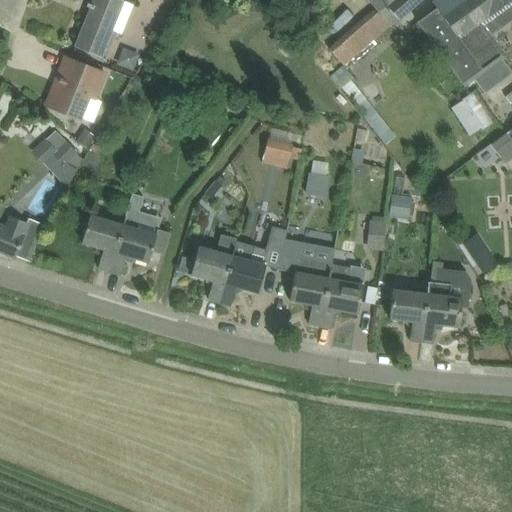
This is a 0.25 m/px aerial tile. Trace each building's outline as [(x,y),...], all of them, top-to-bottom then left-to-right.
[(125,0),(124,0),(92,0),(91,4),(87,3),(86,6),(93,8),(90,16),(87,14),(75,47),(103,57),(125,0)] [(370,0),(376,7),(381,13),(395,0),(370,0)] [(421,0),(395,0),(381,13),(391,26),(397,19),(398,20),(421,0)] [(511,0),(443,0),(436,6),(437,8),(418,22),(464,86),(506,55),(482,22),(511,0)] [(287,20),(271,40),(293,58),(309,38),(287,20)] [(105,73),(66,57),(47,106),(81,119),(89,97),(95,99),(105,73)] [(342,87),(343,86),(351,80),(353,77),(343,65),(330,76),(340,89),(342,87)] [(140,90),(146,81),(137,75),(131,84),(140,90)] [(346,93),(387,142),(396,134),(355,85),(346,93)] [(462,99),(482,130),(493,122),(473,92),(462,99)] [(183,108),(194,122),(207,113),(196,98),(183,108)] [(511,127),(492,142),(506,161),(511,156),(511,127)] [(85,128),(76,140),(87,148),(96,136),(85,128)] [(32,152),(45,166),(67,188),(75,174),(79,167),(68,163),(78,154),(65,140),(55,149),(45,139),(32,152)] [(265,154),(289,160),(293,144),(269,139),(265,154)] [(100,146),(93,143),(79,167),(75,174),(92,179),(100,156),(96,154),(100,146)] [(311,159),(304,203),(326,206),(332,162),(311,159)] [(212,198),(222,186),(216,181),(206,193),(212,198)] [(132,193),(123,224),(124,225),(110,271),(121,275),(126,256),(147,262),(148,262),(147,262),(148,263),(152,251),(164,254),(171,233),(158,229),(157,234),(135,227),(144,196),(132,193)] [(410,198),(393,196),(390,216),(408,218),(410,198)] [(124,225),(123,224),(91,215),(82,243),(83,243),(104,249),(99,268),(110,271),(124,225)] [(372,220),(370,220),(369,239),(384,241),(386,216),(373,215),(372,220)] [(0,251),(15,258),(25,235),(22,234),(27,223),(10,216),(6,226),(0,223),(0,251)] [(478,231),(463,241),(484,273),(499,262),(478,231)] [(237,241),(232,256),(219,302),(230,306),(236,286),(257,292),(257,293),(258,293),(265,265),(251,261),(255,246),(237,241)] [(208,299),(219,302),(232,256),(199,246),(191,274),(192,274),(213,280),(208,299)] [(279,269),(290,271),(293,257),(282,255),(279,269)] [(183,257),(179,271),(187,274),(191,259),(183,257)] [(309,324),(320,326),(332,264),(301,259),(299,272),(295,272),(290,300),(291,301),(291,300),(313,304),(309,324)] [(351,268),(332,264),(320,326),(331,328),(335,309),(357,313),(357,314),(358,314),(364,285),(348,282),(351,268)] [(457,327),(458,327),(461,307),(462,298),(448,296),(449,284),(471,287),(471,279),(465,271),(438,268),(437,283),(428,282),(427,294),(421,342),(433,344),(435,324),(457,326),(457,327)] [(427,294),(426,294),(393,289),(389,319),(391,319),(391,318),(413,321),(410,341),(421,342),(427,294)] [(506,305),(500,307),(504,316),(509,314),(506,305)]
